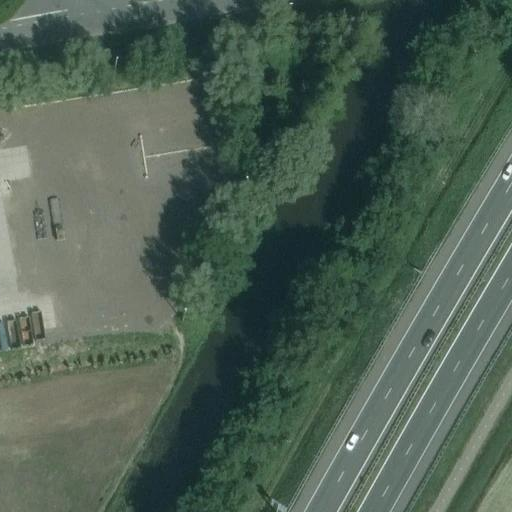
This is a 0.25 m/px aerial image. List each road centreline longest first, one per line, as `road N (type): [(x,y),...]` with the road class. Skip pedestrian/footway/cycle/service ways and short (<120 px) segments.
road 1 (motorway): [(511,172),(315,511)]
road 2 (motorway): [(377,511),(511,269)]
road 3 (unclassified): [(0,40),(227,0)]
